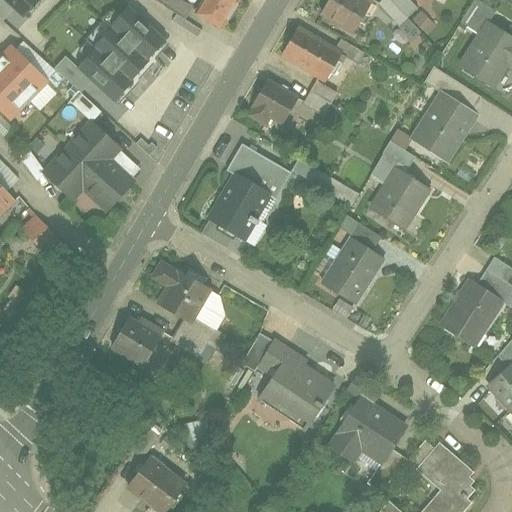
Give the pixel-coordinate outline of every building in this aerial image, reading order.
[(0,0),(22,24),(42,5),(40,3),(43,0),(0,0)] [(240,0),(204,0),(196,17),(224,32),(240,0)] [(377,5),(367,0),(334,0),(322,22),(357,41),(377,5)] [(165,44),(133,11),(112,31),(115,34),(96,52),(98,54),(80,72),(112,105),(132,86),(130,85),(149,66),(145,62),(165,44)] [(511,42),(484,27),(457,74),(497,97),(510,74),(511,75),(511,42)] [(344,57),(297,31),(281,61),(328,87),(344,57)] [(48,86),(12,51),(0,63),(0,112),(11,123),(48,86)] [(300,102),(322,116),(336,94),(313,80),(300,102)] [(264,85),(247,119),(284,138),(302,103),(264,85)] [(481,122),(440,95),(410,143),(451,169),(481,122)] [(122,153),(91,124),(43,174),(74,204),(83,194),(106,216),(136,185),(113,163),(122,153)] [(298,178),(244,148),(229,176),(270,199),(283,206),(298,178)] [(431,195),(392,173),(370,211),(410,234),(431,195)] [(229,176),(206,225),(246,245),(270,199),(229,176)] [(0,215),(15,202),(0,186),(0,215)] [(43,251),(55,237),(32,216),(19,230),(43,251)] [(385,264),(349,244),(323,289),(360,310),(385,264)] [(209,294),(156,265),(148,280),(167,290),(156,311),(190,329),(209,294)] [(502,306),(467,284),(438,330),(473,352),(502,306)] [(165,341),(130,322),(111,356),(146,375),(165,341)] [(308,432),(338,383),(272,344),(254,373),(268,381),(256,401),(308,432)] [(511,416),(511,369),(488,395),(511,417),(511,416)] [(384,467),(409,427),(360,398),(326,452),(356,471),(365,456),(384,467)] [(468,511),(473,507),(468,503),(476,494),(470,489),(474,485),(469,481),(474,476),(441,445),(436,451),(428,444),(408,466),(437,493),(419,511),(399,511),(391,504),(382,511),(468,511)] [(170,511),(189,487),(152,460),(126,497),(146,511),(170,511)]
